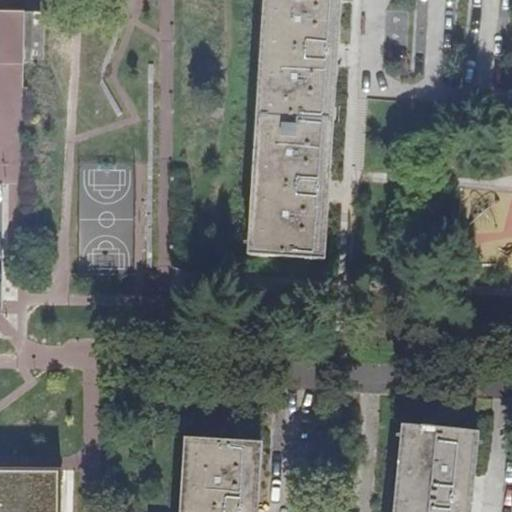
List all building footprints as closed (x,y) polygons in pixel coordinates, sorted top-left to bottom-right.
[(270,0),(268,35),(285,36),(284,69),(266,68),(260,171),(276,172),(274,204),(258,203),(255,254),(324,258),(327,208),(310,207),(312,175),(329,176),(336,72),(320,71),(322,39),(338,40),(341,0),(270,0)] [(285,36),(268,35),(266,68),(284,69),(285,36)] [(336,72),(338,40),(322,39),(320,71),(336,72)] [(276,172),(260,171),(258,203),(274,204),(276,172)] [(327,208),(329,176),(312,175),(310,207),(327,208)] [(469,511),(472,489),(460,488),(463,464),(475,465),(475,456),(477,439),(409,433),(404,482),(420,483),(417,511),(469,511)] [(203,511),(242,511),(244,497),(260,498),(264,449),(192,444),(188,493),(204,494),(203,511)] [(460,488),(472,489),(475,465),(463,464),(460,488)] [(63,511),(64,475),(0,473),(0,511),(63,511)] [(417,511),(420,483),(404,482),(400,511),(417,511)] [(188,493),(186,511),(203,511),(204,494),(188,493)] [(258,511),(260,498),(244,497),(242,511),(258,511)]
